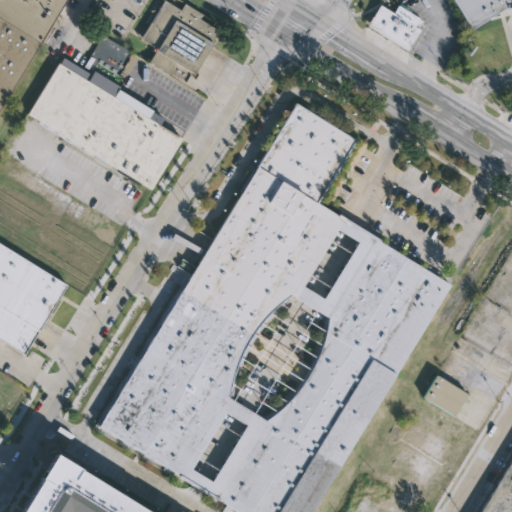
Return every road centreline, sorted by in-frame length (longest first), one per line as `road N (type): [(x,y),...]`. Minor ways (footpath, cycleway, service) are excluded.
road 1 (residential): [(0,493),(283,36)]
road 2 (primary): [(283,36),(398,107)]
road 3 (primary): [(507,137),(396,68)]
road 4 (primary): [(396,68),(294,3)]
